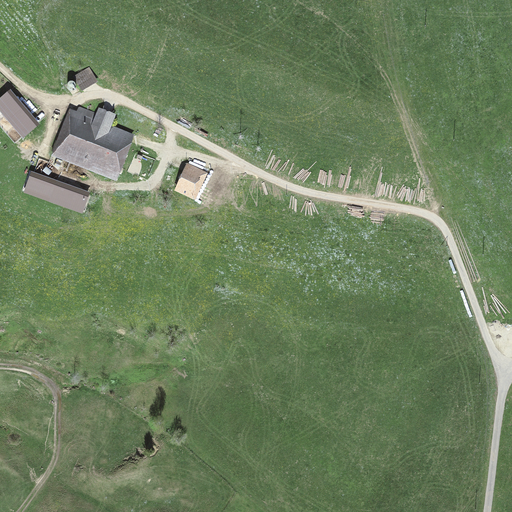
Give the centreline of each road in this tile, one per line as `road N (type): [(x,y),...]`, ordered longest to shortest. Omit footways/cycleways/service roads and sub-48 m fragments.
road 1 (track): [(0,66),(53,99),(113,94),(297,188),(435,217),(490,347),(509,369)]
road 2 (track): [(18,511),(52,466),(55,395),(47,379),(0,368)]
road 3 (track): [(485,511),(509,369)]
